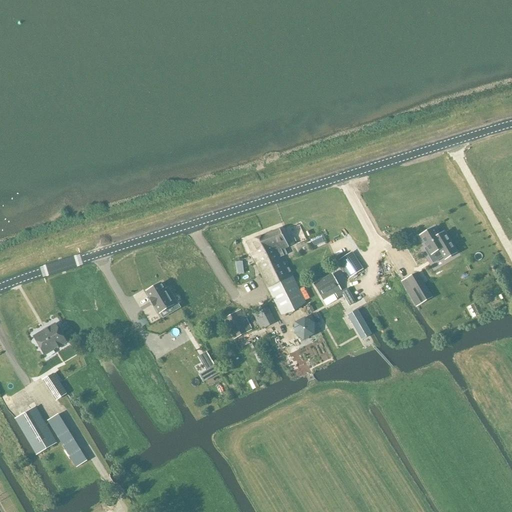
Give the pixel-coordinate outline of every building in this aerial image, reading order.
[(306,240),(300,226),(300,225),(290,229),(296,244),(306,240)] [(434,228),(420,236),(431,255),(439,250),(445,259),(455,253),(444,233),(438,236),(434,228)] [(280,229),(264,235),(273,253),(272,254),(271,263),(280,282),(291,276),(282,257),(287,255),(285,252),(284,250),(289,248),(280,229)] [(264,235),(247,243),(259,270),(281,315),(289,311),(305,303),(292,276),(291,276),(280,282),(271,263),(272,254),(273,253),(264,235)] [(338,260),(350,278),(363,269),(352,251),(338,260)] [(420,274),(410,282),(421,300),(429,295),(422,283),(424,280),(420,274)] [(332,275),(314,285),(323,300),(335,293),(338,298),(343,295),(349,306),(355,303),(347,289),(341,292),(332,275)] [(160,283),(146,291),(150,298),(149,299),(153,306),(155,306),(159,313),(177,303),(168,288),(164,290),(160,283)] [(266,304),(255,310),(264,328),(275,323),(266,304)] [(356,311),(347,316),(361,340),(370,335),(356,311)] [(245,332),(235,313),(224,319),(228,325),(230,324),(237,337),(245,332)] [(303,342),(314,337),(314,325),(304,319),(294,324),(293,336),(303,342)] [(34,336),(44,354),(66,341),(60,331),(60,329),(58,325),(56,325),(55,323),(48,328),(43,331),(43,330),(34,336)] [(117,339),(112,343),(116,351),(122,347),(117,339)] [(219,373),(206,352),(198,357),(206,370),(199,375),(203,382),(219,373)] [(53,374),(42,381),(56,401),(65,395),(66,394),(60,384),(59,383),(53,374)] [(35,407),(15,419),(36,455),(37,455),(43,451),(49,448),(57,443),(35,407)] [(47,421),(66,451),(76,467),(87,461),(76,444),(58,414),(47,421)]
